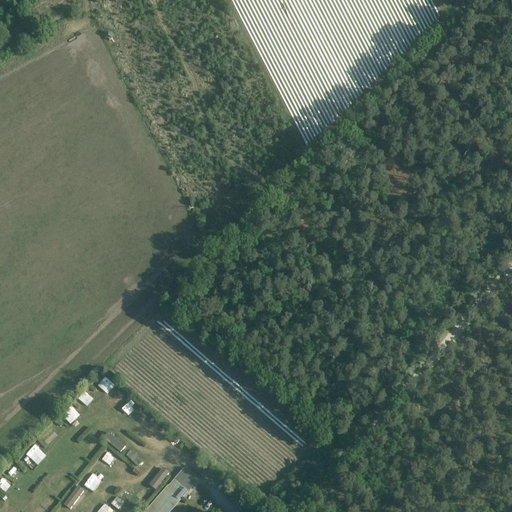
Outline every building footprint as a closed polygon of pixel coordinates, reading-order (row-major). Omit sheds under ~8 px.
[(102,375),(95,380),(102,388),(108,384),(102,375)] [(86,382),(92,386),(96,380),(90,376),(86,382)] [(45,423),(34,432),(39,438),(50,429),(45,423)] [(98,432),(115,450),(122,443),(104,426),(98,432)] [(81,447),(89,450),(93,441),(86,438),(81,447)] [(22,458),(30,446),(24,442),(16,455),(22,458)] [(106,446),(100,449),(106,458),(112,455),(106,446)] [(124,447),(121,453),(135,461),(138,455),(124,447)] [(145,480),(152,486),(166,469),(159,463),(145,480)] [(50,482),(57,489),(64,481),(57,475),(50,482)] [(142,498),(147,491),(143,488),(137,495),(142,498)] [(106,499),(116,505),(122,495),(113,489),(106,499)] [(101,502),(95,507),(99,511),(105,511),(108,510),(101,502)]
